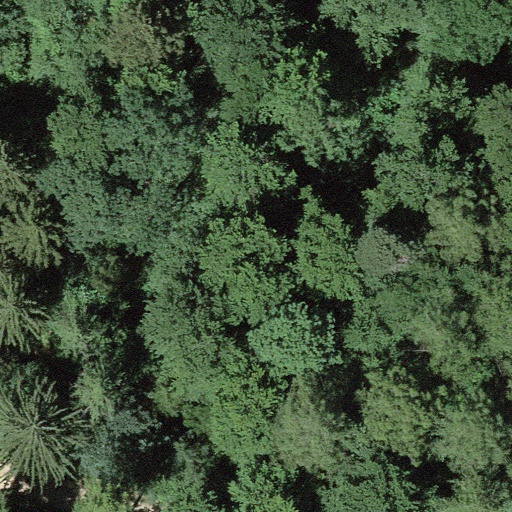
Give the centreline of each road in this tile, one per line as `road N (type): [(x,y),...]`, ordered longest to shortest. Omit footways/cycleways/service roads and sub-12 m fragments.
road 1 (track): [(355,0),(289,49),(0,127)]
road 2 (track): [(0,468),(163,511)]
